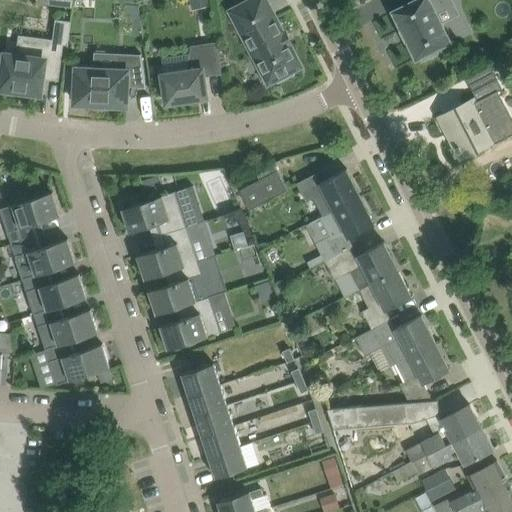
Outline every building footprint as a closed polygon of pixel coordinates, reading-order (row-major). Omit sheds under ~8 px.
[(292,70),(300,66),(290,46),(292,45),(285,31),(283,32),(265,0),(253,0),(233,11),(270,82),(277,78),(279,81),(294,73),(292,70)] [(436,9),(453,1),(452,0),(414,0),(393,10),(403,30),(402,30),(403,32),(404,31),(407,37),(406,38),(407,39),(417,58),(421,56),(423,60),(438,52),(437,49),(451,41),(436,9)] [(134,16),(141,16),(139,5),(127,4),(127,15),(134,16)] [(67,42),(21,36),(18,55),(6,53),(6,58),(1,57),(0,66),(0,69),(4,70),(2,88),(6,88),(6,93),(18,94),(19,90),(41,93),(43,77),(58,79),(63,43),(69,44),(71,22),(57,20),(57,21),(70,23),(67,42)] [(208,97),(208,96),(205,74),(220,72),(221,74),(222,74),(217,42),(216,42),(216,44),(193,47),(191,69),(162,74),(167,103),(208,97)] [(140,54),(141,54),(95,52),(94,69),(78,68),(77,85),(72,85),(71,97),(76,97),(76,103),(127,105),(128,85),(145,86),(146,88),(147,88),(142,54),(140,54)] [(458,107),(440,116),(461,157),(479,148),(491,142),(492,144),(511,133),(511,115),(499,91),(503,89),(496,76),(490,65),(467,77),(473,88),(477,97),(479,100),(477,101),(475,99),(458,107)] [(333,210),(362,195),(348,168),(321,182),(316,173),(297,183),(307,200),(324,191),(333,210)] [(240,190),(241,191),(251,209),(288,190),(278,170),(240,190)] [(161,174),(142,181),(146,192),(165,185),(161,174)] [(1,208),(12,244),(36,236),(32,224),(61,215),(54,191),(30,199),(29,197),(16,201),(16,203),(1,208)] [(187,226),(176,191),(144,201),(143,199),(130,203),(131,205),(123,208),(130,232),(159,222),(163,234),(187,226)] [(376,223),(362,195),(333,210),(322,216),(331,235),(320,241),(317,242),(326,260),(354,246),(349,237),(376,223)] [(187,226),(163,234),(167,245),(138,255),(146,279),(175,269),(198,261),(187,226)] [(244,231),(231,235),(235,248),(248,244),(244,231)] [(40,247),(36,236),(12,244),(24,279),(48,271),(77,262),(69,238),(40,247)] [(358,255),(354,246),(326,260),(335,279),(336,278),(345,297),(361,289),(360,288),(372,282),(399,268),(385,241),(358,255)] [(311,268),(319,263),(316,257),(308,261),(311,268)] [(198,261),(175,269),(178,281),(149,290),(157,314),(186,304),(197,300),(190,277),(203,273),(198,261)] [(387,310),(413,296),(399,268),(372,282),(381,301),(369,307),(363,310),(372,328),(372,329),(392,319),(387,310)] [(51,282),(48,271),(24,279),(35,314),(59,306),(88,297),(80,273),(51,282)] [(257,284),(262,301),(276,297),(270,280),(257,284)] [(197,300),(186,304),(190,316),(161,325),(169,349),(222,331),(210,296),(197,300)] [(63,318),(59,306),(35,314),(47,349),(70,341),(99,332),(92,308),(63,318)] [(437,342),(423,314),(396,328),(392,319),(372,329),(372,328),(356,336),(356,337),(363,350),(379,341),(382,347),(400,338),(410,356),(437,342)] [(74,353),(70,341),(47,349),(58,384),(74,379),(75,381),(88,377),(87,374),(98,371),(109,367),(111,367),(103,343),(74,353)] [(424,383),(451,369),(437,342),(410,356),(419,374),(405,381),(404,382),(400,384),(409,402),(433,400),(424,383)] [(288,362),(295,359),(290,348),(283,351),(288,362)] [(189,394),(221,383),(214,362),(183,373),(189,394)] [(109,367),(98,371),(102,383),(113,379),(109,367)] [(297,382),(304,378),(299,367),(292,371),(297,382)] [(304,378),(297,382),(302,393),(309,389),(304,378)] [(228,404),(221,383),(189,394),(196,415),(228,404)] [(409,402),(329,409),(327,409),(333,428),(413,422),(440,414),(439,399),(433,400),(409,402)] [(435,435),(406,450),(412,461),(413,463),(428,454),(429,455),(482,426),(470,403),(442,418),(442,419),(430,425),(435,435)] [(235,425),(228,404),(196,415),(203,435),(235,425)] [(317,408),(309,411),(313,422),(321,419),(317,408)] [(321,419),(313,422),(317,433),(324,431),(321,419)] [(203,435),(210,456),(242,446),(235,425),(203,435)] [(412,461),(393,470),(399,482),(418,472),(419,475),(435,467),(453,458),(450,452),(458,448),(466,464),(477,459),(494,450),(482,426),(429,455),(428,454),(413,463),(412,461)] [(217,477),(248,467),(242,446),(210,456),(217,477)] [(335,456),(323,460),(328,477),(341,473),(335,456)] [(436,511),(452,511),(509,483),(497,460),(479,469),(468,475),(477,490),(473,491),(470,486),(433,505),(436,511)] [(421,479),(427,490),(450,477),(445,467),(421,479)] [(456,487),(453,483),(450,477),(427,490),(432,500),(456,487)] [(511,487),(509,483),(452,511),(484,511),(487,510),(488,511),(508,511),(511,510),(511,487)] [(250,490),(240,494),(218,501),(222,511),(255,511),(257,511),(253,499),(265,495),(262,487),(251,491),(250,490)] [(335,492),(320,497),(325,511),(341,507),(335,492)]
